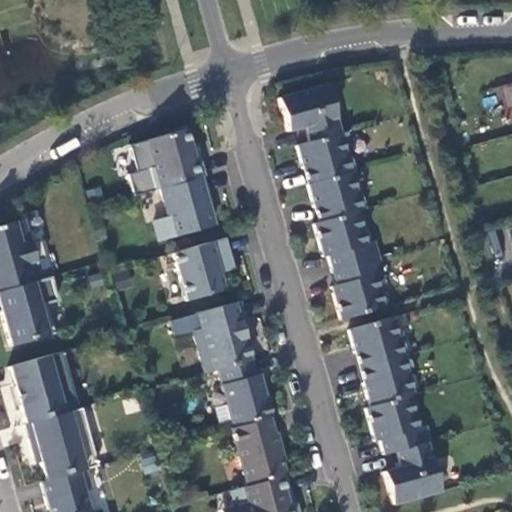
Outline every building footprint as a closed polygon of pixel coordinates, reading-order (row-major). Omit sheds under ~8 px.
[(330,287),(340,320),(383,308),(374,276),(382,273),(373,242),(365,244),(355,212),(365,209),(361,194),(356,195),(349,172),(354,171),(350,156),(345,157),(325,86),(277,99),(287,132),(304,127),(309,142),(296,146),(302,169),(307,168),(311,183),(307,184),(313,208),(318,207),(322,221),(313,224),(322,257),(327,256),(335,286),(330,287)] [(144,171),(150,192),(160,189),(198,178),(203,177),(197,159),(193,161),(183,130),(145,141),(153,168),(144,171)] [(198,178),(207,206),(212,204),(203,177),(198,178)] [(207,206),(198,178),(160,189),(168,217),(154,221),(160,242),(213,226),(207,206)] [(0,291),(39,280),(34,262),(44,259),(39,239),(29,242),(23,220),(0,226),(0,291)] [(223,239),(174,253),(188,302),(227,290),(222,273),(232,270),(223,239)] [(0,312),(10,347),(53,335),(44,305),(56,301),(49,278),(39,280),(0,291),(0,312)] [(192,332),(203,374),(216,371),(250,361),(238,322),(243,320),(238,302),(195,314),(199,330),(192,332)] [(392,506),(439,492),(426,444),(430,443),(425,427),(416,429),(407,397),(412,396),(406,372),(410,370),(402,340),(397,341),(391,319),(348,331),(354,353),(359,352),(367,382),(362,383),(369,408),(365,409),(374,442),(378,440),(383,456),(396,452),(400,468),(382,473),(392,506)] [(60,353),(7,367),(23,425),(76,410),(60,353)] [(250,361),(216,371),(232,428),(230,429),(246,487),(229,492),(233,507),(234,511),(297,511),(294,503),(288,505),(285,494),(289,493),(284,476),(285,476),(277,449),(279,449),(275,433),(273,433),(268,418),(271,418),(259,374),(254,375),(250,361)] [(76,410),(23,425),(33,457),(37,456),(44,481),(85,470),(96,467),(80,409),(76,410)] [(44,481),(40,482),(48,511),(89,511),(84,491),(91,489),(85,470),(44,481)]
